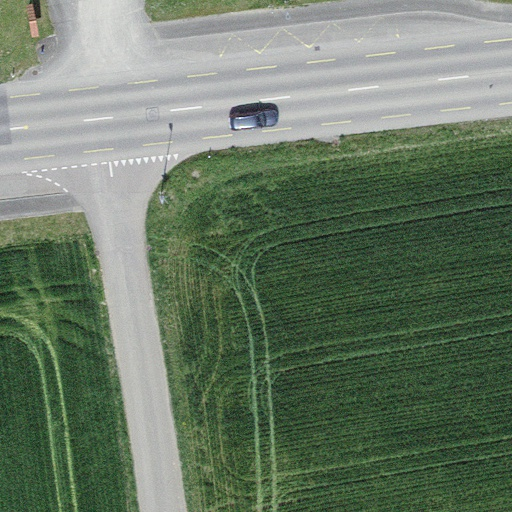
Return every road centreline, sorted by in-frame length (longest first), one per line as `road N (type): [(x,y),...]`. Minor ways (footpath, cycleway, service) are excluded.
road 1 (primary): [(511,71),(93,117)]
road 2 (residential): [(158,511),(93,117)]
